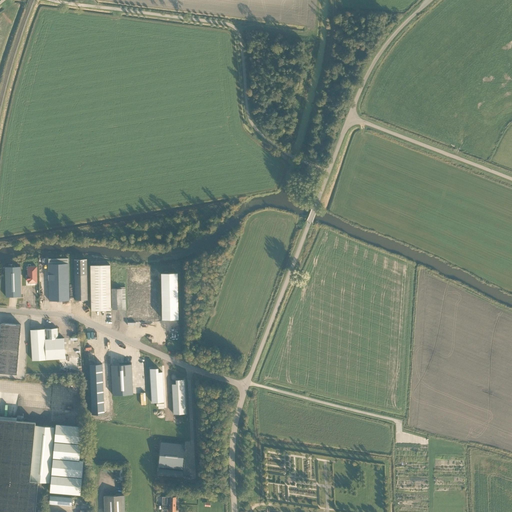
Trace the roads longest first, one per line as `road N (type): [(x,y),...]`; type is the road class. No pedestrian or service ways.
road 1 (unclassified): [(245,386),(349,116)]
road 2 (unclassified): [(245,386),(74,317),(0,309)]
road 3 (unclassified): [(511,180),(349,116)]
road 4 (unclassified): [(349,116),(387,42),(430,0)]
road 5 (unclassified): [(234,511),(231,439),(245,386)]
